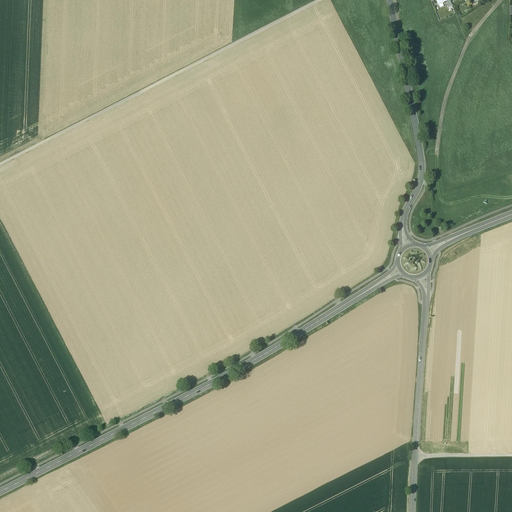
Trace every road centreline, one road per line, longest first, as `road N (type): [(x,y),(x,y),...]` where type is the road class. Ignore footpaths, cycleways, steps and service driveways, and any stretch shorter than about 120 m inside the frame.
road 1 (secondary): [(319,320),(0,492)]
road 2 (track): [(319,0),(0,169)]
road 3 (tertiary): [(389,0),(422,168),(403,221),(406,246)]
road 4 (tertiary): [(425,302),(412,511)]
road 5 (track): [(501,0),(476,28),(450,81),(436,153)]
